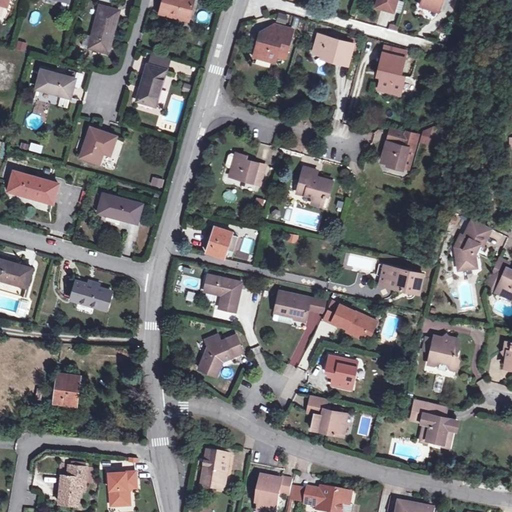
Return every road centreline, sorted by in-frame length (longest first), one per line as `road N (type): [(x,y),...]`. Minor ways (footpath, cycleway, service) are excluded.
road 1 (residential): [(240,422),(331,462),(511,499)]
road 2 (residential): [(161,454),(37,441),(24,457),(14,511)]
road 3 (unclassified): [(156,274),(205,103)]
road 4 (residential): [(426,46),(260,0)]
road 5 (residential): [(156,274),(0,231)]
road 6 (track): [(152,339),(0,328)]
road 7 (residential): [(205,103),(346,144)]
road 8 (unclassified): [(155,410),(156,274)]
